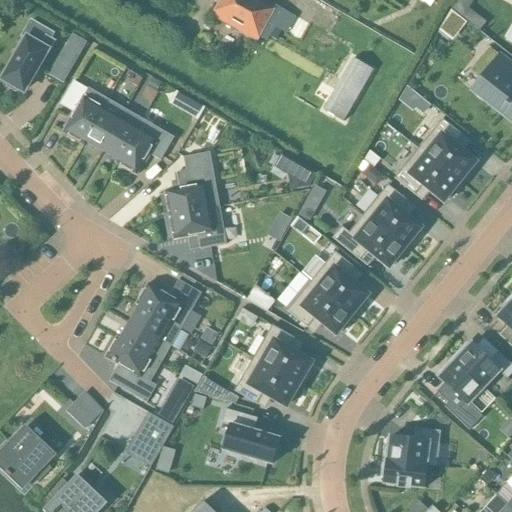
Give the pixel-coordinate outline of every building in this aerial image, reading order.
[(255,0),(221,0),(212,17),(254,41),(257,37),(272,9),(255,0)] [(486,23),(469,9),(463,19),(479,31),(486,23)] [(15,54),(0,79),(0,82),(25,96),(52,50),(57,42),(46,35),(41,43),(26,34),(23,39),(22,38),(13,53),(15,54)] [(74,41),(60,65),(71,71),(85,47),(74,41)] [(479,80),(469,93),(511,126),(511,62),(500,53),(499,55),(479,80)] [(353,59),(323,111),(344,122),(373,71),(353,59)] [(137,76),(132,85),(138,88),(143,80),(137,76)] [(152,79),(148,88),(156,93),(161,83),(152,79)] [(425,116),(434,103),(410,87),(401,99),(425,116)] [(83,145),(85,141),(108,100),(89,90),(63,134),(83,145)] [(201,120),(208,108),(179,91),(172,103),(201,120)] [(103,151),(126,111),(108,100),(85,141),(103,151)] [(119,161),(142,121),(126,111),(103,151),(119,161)] [(136,175),(161,132),(142,121),(119,161),(118,164),(136,175)] [(474,165),(476,164),(454,147),(462,137),(442,121),(419,150),(462,185),(474,170),(472,168),(474,165)] [(449,200),(462,185),(419,150),(395,179),(415,196),(423,186),(444,203),(445,201),(447,198),(449,200)] [(371,152),(365,161),(374,168),(381,160),(371,152)] [(169,217),(220,208),(210,154),(184,158),(186,172),(177,174),(180,190),(165,193),(169,217)] [(281,156),(274,169),(288,176),(290,191),(309,188),(316,176),(281,156)] [(420,231),(421,230),(400,212),(408,202),(388,186),(364,216),(407,251),(419,236),(417,234),(419,231),(420,231)] [(308,198),(298,216),(310,222),(320,205),(308,198)] [(227,245),(220,208),(169,217),(174,241),(198,237),(200,250),(227,245)] [(280,213),(274,224),(286,231),(292,220),(280,213)] [(407,251),(364,216),(349,234),(342,228),(333,239),(360,261),(368,251),(389,268),(391,267),(390,267),(393,264),(395,266),(407,251)] [(299,219),(292,229),(301,236),(308,227),(299,219)] [(367,298),(368,297),(347,280),(355,269),(335,253),(311,283),(354,318),(367,303),(364,301),(367,298)] [(342,333),(354,318),(311,283),(287,312),(307,328),(315,319),(337,336),(338,334),(337,334),(340,331),(342,333)] [(181,329),(192,311),(148,285),(137,304),(181,329)] [(255,286),(247,300),(247,301),(268,313),(276,302),(255,286)] [(511,348),(511,299),(511,298),(502,308),(504,310),(497,318),(507,327),(499,336),(511,348)] [(171,347),(181,329),(137,304),(137,305),(140,307),(130,324),(171,347)] [(245,311),(240,320),(256,329),(262,320),(245,311)] [(161,364),(171,347),(130,324),(121,341),(161,364)] [(311,366),(312,364),(288,351),(295,339),(272,326),(253,359),(299,386),(311,366)] [(207,329),(200,340),(212,346),(218,335),(207,329)] [(147,404),(157,387),(150,383),(161,364),(121,341),(117,339),(106,359),(119,366),(109,382),(147,404)] [(453,359),(484,389),(500,373),(507,380),(511,374),(511,366),(485,340),(477,349),(472,345),(465,352),(462,350),(453,359)] [(199,341),(193,352),(205,359),(211,348),(199,341)] [(292,404),(300,390),(297,389),(299,386),(253,359),(234,392),(257,405),(263,394),(287,408),(288,406),(287,406),(289,402),(292,404)] [(445,384),(437,392),(441,397),(448,404),(444,407),(469,431),(482,418),(481,416),(469,405),(484,389),(453,359),(444,369),(447,371),(439,379),(445,384)] [(158,419),(173,428),(195,390),(180,382),(158,419)] [(221,386),(215,396),(235,402),(238,397),(221,386)] [(88,432),(107,411),(87,393),(68,413),(88,432)] [(195,395),(192,404),(203,408),(206,398),(195,395)] [(225,409),(221,424),(229,427),(221,452),(272,467),(280,439),(254,431),(258,419),(225,409)] [(148,414),(126,453),(151,468),(173,428),(158,419),(148,414)] [(0,452),(0,470),(23,492),(28,487),(57,456),(26,426),(0,452)] [(385,448),(384,461),(427,466),(429,444),(439,446),(441,432),(415,429),(414,441),(390,438),(389,448),(385,448)] [(424,490),(427,466),(384,461),(382,474),(385,475),(384,485),(398,487),(398,489),(409,490),(409,488),(424,490)] [(158,463),(156,471),(169,475),(171,466),(158,463)] [(489,470),(481,478),(489,485),(496,478),(489,470)] [(44,511),(100,511),(107,504),(77,476),(44,511)]
